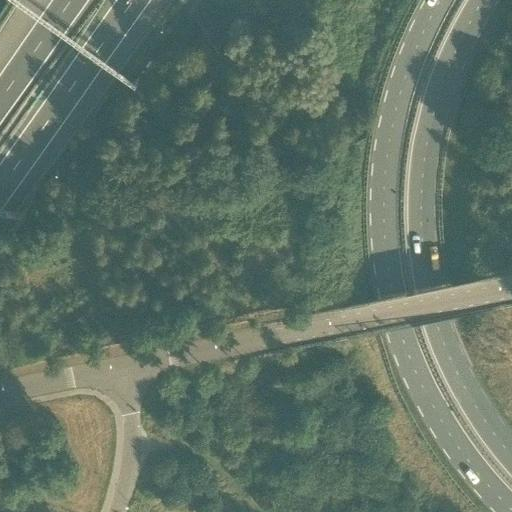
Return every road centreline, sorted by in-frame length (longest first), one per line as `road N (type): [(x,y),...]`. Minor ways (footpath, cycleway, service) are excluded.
road 1 (primary): [(442,0),(413,57),(385,151),(387,269),(405,345),(431,403),(511,510)]
road 2 (primary): [(511,457),(448,353),(423,257),(429,126),(485,0)]
road 3 (residential): [(123,371),(348,320)]
road 4 (motorway): [(0,185),(135,0)]
road 5 (residential): [(117,511),(133,438),(123,371)]
road 6 (unclassified): [(348,320),(483,293)]
road 7 (residential): [(0,392),(123,371)]
road 8 (motorway): [(70,0),(0,98)]
